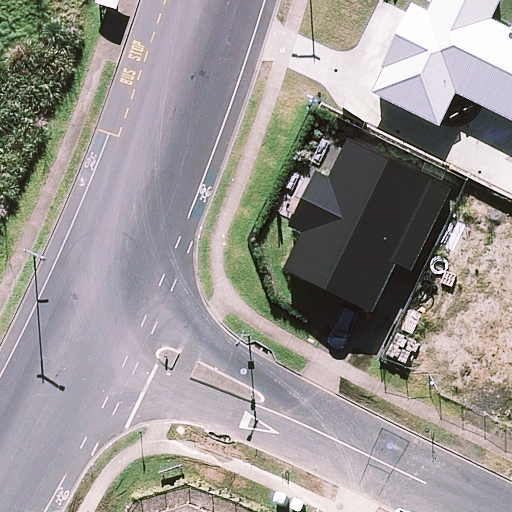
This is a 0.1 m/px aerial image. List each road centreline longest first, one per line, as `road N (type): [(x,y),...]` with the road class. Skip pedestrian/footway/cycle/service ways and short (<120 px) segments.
road 1 (residential): [(89,322),(479,511)]
road 2 (residential): [(89,322),(206,13)]
road 3 (residential): [(0,495),(89,322)]
